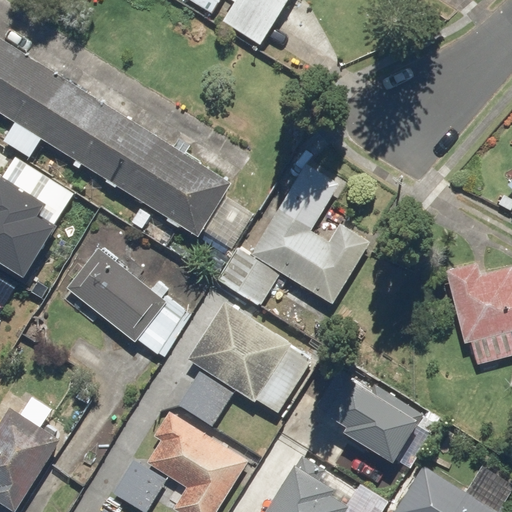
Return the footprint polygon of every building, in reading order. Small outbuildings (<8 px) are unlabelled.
[(239,0),(226,22),(261,45),(289,0),(239,0)] [(0,39),(0,102),(205,231),(233,186),(0,39)] [(301,288),(331,306),(359,262),(358,261),(370,242),(340,223),(329,242),(315,234),(343,187),(307,165),(252,256),(301,287),(301,288)] [(0,255),(27,273),(61,222),(44,211),(51,199),(8,171),(0,182),(0,255)] [(103,243),(67,284),(134,342),(170,300),(103,243)] [(511,266),(483,273),(480,262),(447,271),(467,342),(511,331),(511,266)] [(226,301),(193,353),(258,393),(290,341),(226,301)] [(340,366),(318,400),(347,419),(344,425),(396,457),(422,417),(340,366)] [(165,433),(152,454),(188,477),(171,504),(183,511),(219,511),(257,454),(174,402),(157,428),(165,433)] [(0,428),(0,495),(16,506),(58,441),(12,411),(0,428)] [(301,457),(266,511),(344,511),(358,491),(301,457)] [(497,511),(425,467),(397,511),(497,511)] [(115,511),(175,511),(155,499),(149,509),(114,487),(104,505),(115,511)]
